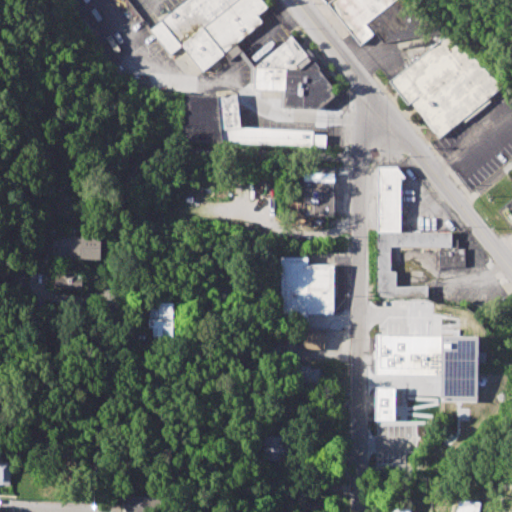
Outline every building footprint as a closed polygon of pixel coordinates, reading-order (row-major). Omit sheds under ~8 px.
[(151,28),(186,0),(260,0),(265,6),(256,14),(262,21),(201,71),(180,45),(170,53),(151,28)] [(318,0),(359,46),(374,32),(383,42),(438,33),(444,29),(418,0),(318,0)] [(387,80),(453,27),(500,86),(437,136),(410,102),(407,105),(387,80)] [(253,90),(254,65),(291,35),(338,93),(318,109),(281,108),(282,91),(253,90)] [(181,141),(183,93),(233,95),(238,127),(312,130),(312,134),(325,135),(325,148),(181,141)] [(376,167),(397,167),(404,178),(400,178),(400,233),(451,232),(451,240),(457,240),(457,250),(464,250),(464,265),(441,265),(440,244),(389,245),(389,273),(395,273),(395,287),(427,286),(427,297),(377,298),(376,167)] [(303,172),(333,172),(333,216),(290,216),(290,201),(303,201),(303,172)] [(52,240),(60,240),(60,234),(101,236),(101,259),(52,258),(52,240)] [(279,255),(308,255),(308,264),(333,264),(333,312),(308,312),(308,322),(279,322),(279,255)] [(72,288),(73,275),(54,275),(53,287),(72,288)] [(151,302),(173,302),(172,337),(152,337),(152,328),(147,328),(147,318),(150,318),(151,302)] [(375,333),(411,334),(411,317),(425,317),(425,326),(478,327),(477,402),(438,402),(439,375),(374,374),(375,333)] [(300,332),(324,333),(323,350),(299,349),(300,332)] [(299,364),(312,364),(312,368),(321,368),(321,383),(291,383),(291,368),(299,369),(299,364)] [(375,388),(394,388),(394,454),(375,454),(375,388)] [(263,435),(289,436),(289,462),(262,461),(263,435)] [(0,456),(3,456),(3,461),(10,461),(10,485),(0,485),(0,456)] [(125,511),(125,496),(160,495),(160,511),(125,511)] [(286,511),(286,496),(308,497),(308,501),(322,502),(322,511),(286,511)] [(455,511),(458,497),(480,502),(478,511),(455,511)]
